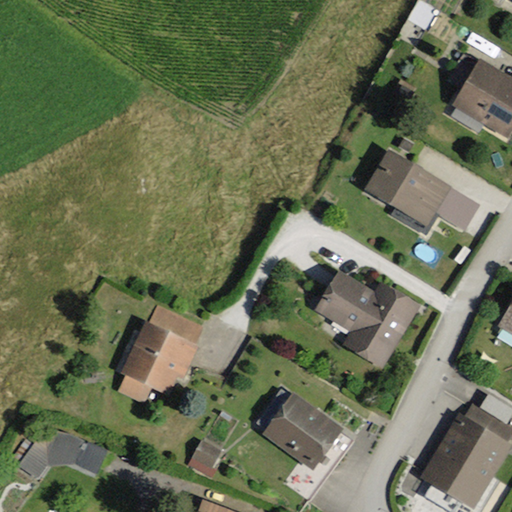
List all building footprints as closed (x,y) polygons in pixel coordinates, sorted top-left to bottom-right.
[(511,121),(511,74),(479,55),(452,99),(506,131),(511,121)] [(453,182),(385,144),(364,183),(398,202),(391,213),(425,232),(436,212),(450,187),(453,182)] [(477,202),(450,187),(436,212),(463,228),(477,202)] [(383,365),(420,302),(380,279),(374,289),(336,267),(313,305),(354,329),(345,343),(383,365)] [(511,301),(500,323),(511,329),(511,301)] [(199,342),(145,317),(121,368),(174,393),(199,342)] [(305,472),(332,432),(280,397),(253,438),(305,472)] [(474,502),(511,438),(458,408),(421,471),(474,502)] [(31,428),(24,468),(42,471),(45,459),(100,469),(105,442),(31,428)] [(202,435),(187,462),(208,473),(223,447),(202,435)] [(211,511),(187,503),(183,511),(211,511)]
